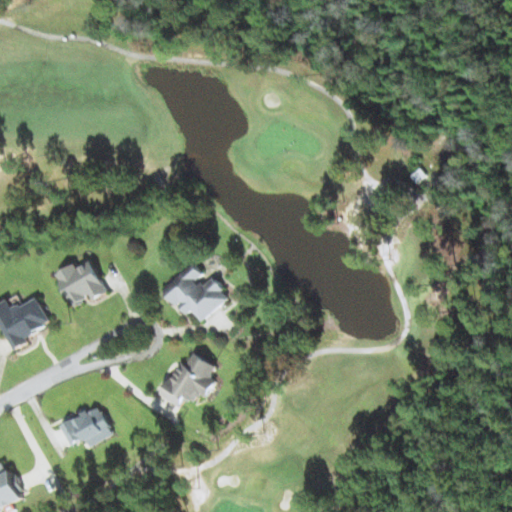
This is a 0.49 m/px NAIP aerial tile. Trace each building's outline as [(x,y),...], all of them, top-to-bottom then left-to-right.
[(59,273),(77,305),(94,296),(96,300),(112,291),(94,260),(80,268),(77,263),(59,273)] [(204,321),(233,297),(216,277),(206,286),(201,280),(207,274),(197,263),(167,289),(189,315),(194,310),(204,321)] [(0,305),(0,316),(18,350),(33,342),(30,336),(55,322),(41,296),(17,309),(12,299),(0,305)] [(220,365),(197,352),(189,365),(182,361),(162,395),(182,407),(187,398),(196,403),(201,394),(208,398),(218,380),(213,377),(220,365)] [(63,424),(73,445),(88,438),(92,446),(117,435),(104,406),(63,424)] [(0,508),(28,498),(17,468),(9,471),(6,462),(0,464),(0,508)]
